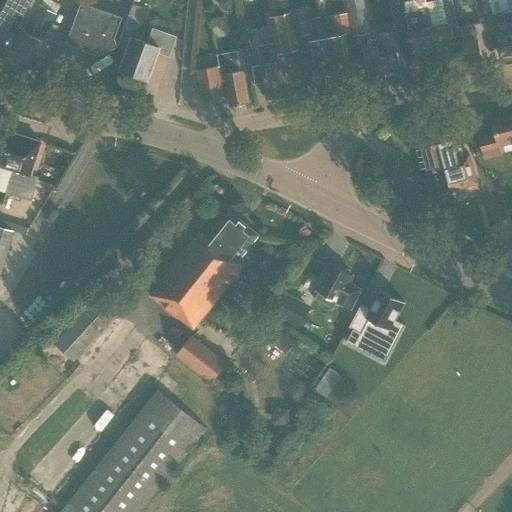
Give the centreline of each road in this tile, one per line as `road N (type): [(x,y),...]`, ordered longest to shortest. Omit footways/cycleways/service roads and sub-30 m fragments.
road 1 (tertiary): [(310,196),(212,149),(0,92)]
road 2 (tertiary): [(310,196),(329,157),(363,121),(393,107),(511,86)]
road 3 (tertiary): [(511,296),(310,196)]
